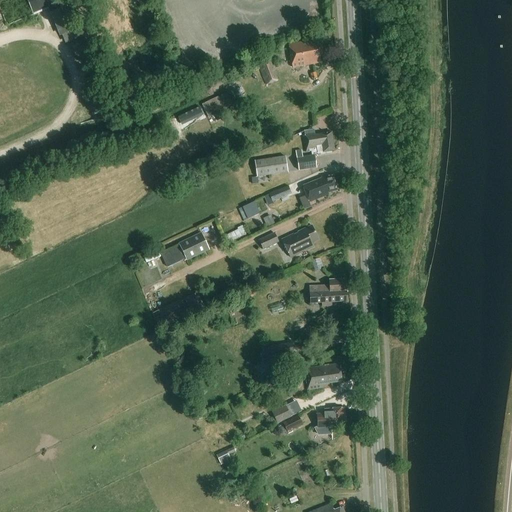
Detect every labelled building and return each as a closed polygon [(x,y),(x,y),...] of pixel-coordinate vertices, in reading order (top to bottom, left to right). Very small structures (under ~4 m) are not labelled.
[(27,0),(34,13),(62,1),(61,0),(27,0)] [(320,56),(323,55),(321,45),(318,46),(316,40),(289,45),(293,67),(321,62),(320,56)] [(279,81),(271,61),(258,66),(265,85),(267,84),(267,85),(279,81)] [(126,73),(126,75),(122,84),(132,87),(134,83),(136,77),(126,73)] [(229,91),(202,105),(208,118),(236,104),(229,91)] [(200,107),(183,115),(187,124),(204,116),(200,107)] [(305,136),(302,136),(304,152),(311,151),(312,156),(302,157),(302,153),(296,154),(298,171),(317,168),(315,154),(333,152),(333,148),(331,134),(313,136),(312,131),(304,132),(305,136)] [(254,161),(257,178),(288,173),(286,156),(254,161)] [(322,178),(302,185),(309,202),(328,195),(328,192),(336,189),(333,176),(322,178)] [(273,203),(273,202),(291,194),(288,186),(269,194),(264,196),(268,205),(273,203)] [(254,202),(242,208),(248,220),(260,214),(254,202)] [(272,216),(264,219),(268,228),(276,224),(272,216)] [(311,242),(318,239),(311,225),(298,231),(299,233),(294,235),(293,234),(282,240),(290,257),(313,247),(311,242)] [(243,227),(226,235),(230,243),(247,235),(243,227)] [(258,240),(263,250),(279,242),(274,232),(258,240)] [(187,260),(209,249),(201,233),(179,243),(187,260)] [(148,261),(163,257),(162,251),(147,255),(148,261)] [(320,258),(312,260),(315,271),(323,269),(320,258)] [(320,286),(309,286),(310,304),(322,304),(322,307),(332,307),(332,302),(347,302),(346,280),(330,281),(330,287),(321,287),(320,286)] [(198,292),(185,298),(192,313),(205,308),(198,292)] [(188,316),(181,300),(152,314),(159,329),(188,316)] [(281,304),(270,307),(272,312),(283,309),(281,304)] [(271,347),(265,348),(270,365),(286,362),(285,355),(293,354),(292,343),(271,346),(271,347)] [(324,382),(341,381),(340,365),(306,368),(307,389),(324,388),(324,382)] [(285,406),(272,412),(278,424),(291,417),(285,406)] [(324,414),(317,415),(317,427),(315,429),(319,435),(332,434),(331,423),(345,422),(344,408),(324,409),(324,414)] [(297,417),(278,426),(276,427),(280,435),(287,431),(288,433),(302,425),(297,417)] [(234,447),(216,456),(221,465),(225,464),(223,460),(230,457),(229,456),(236,452),(234,447)]
